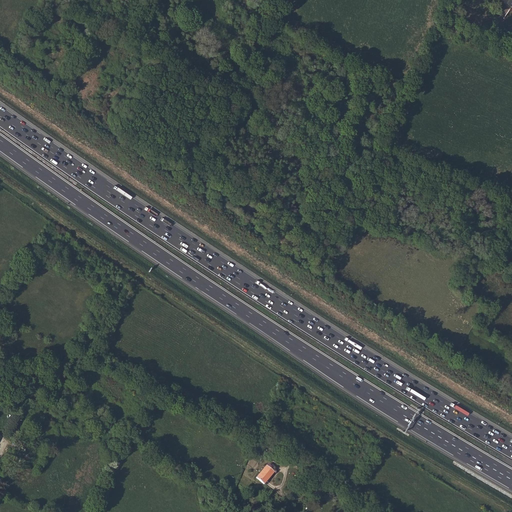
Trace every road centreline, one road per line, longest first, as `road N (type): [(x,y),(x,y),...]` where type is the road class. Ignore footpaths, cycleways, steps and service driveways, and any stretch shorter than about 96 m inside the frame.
road 1 (trunk): [(511,448),(202,254),(0,113)]
road 2 (trunk): [(0,145),(180,272),(511,478)]
road 3 (track): [(85,352),(273,439),(381,511)]
road 4 (track): [(0,400),(52,411),(125,283)]
